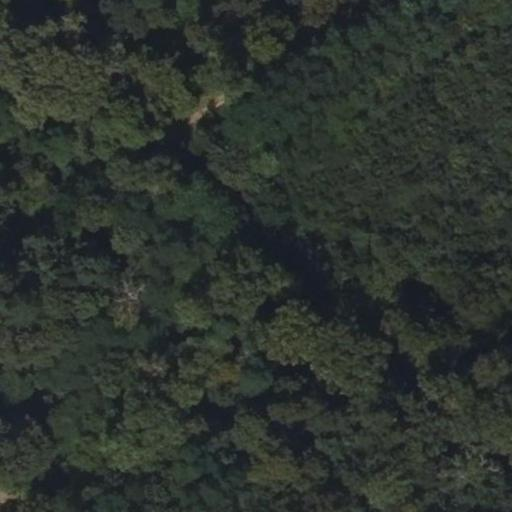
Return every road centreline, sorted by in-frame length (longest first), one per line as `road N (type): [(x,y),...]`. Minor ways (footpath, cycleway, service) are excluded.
road 1 (track): [(511,470),(13,0)]
road 2 (track): [(0,271),(381,0)]
